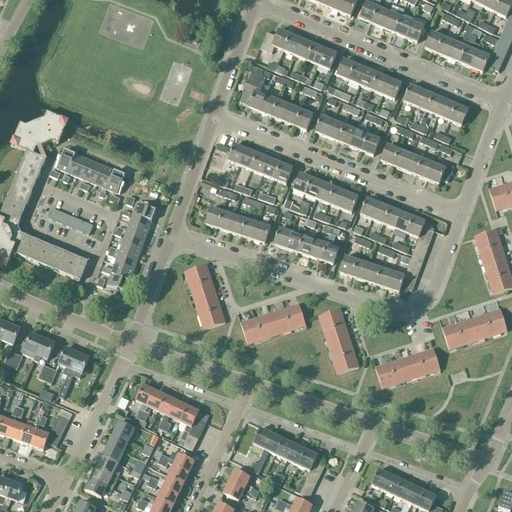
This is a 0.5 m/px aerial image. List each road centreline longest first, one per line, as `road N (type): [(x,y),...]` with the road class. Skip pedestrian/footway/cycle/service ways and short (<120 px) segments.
road 1 (residential): [(169,238),(409,312),(432,294),(460,215)]
road 2 (residential): [(507,102),(252,4)]
road 3 (residential): [(460,215),(213,120)]
road 4 (residential): [(97,258),(26,228),(41,194),(80,208)]
road 5 (residential): [(361,455),(238,410)]
road 6 (residential): [(373,428),(249,387)]
road 7 (residential): [(65,481),(121,365)]
road 8 (residential): [(249,387),(129,348)]
road 9 (residential): [(169,238),(213,120)]
road 10 (residential): [(238,410),(121,365)]
road 11 (residential): [(460,215),(507,102)]
road 12 (residential): [(213,120),(252,4)]
